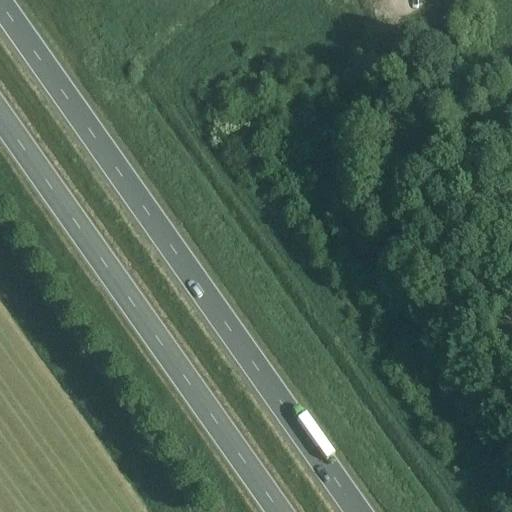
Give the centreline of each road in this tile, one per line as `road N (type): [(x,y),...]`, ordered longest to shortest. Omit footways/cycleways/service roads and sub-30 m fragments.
road 1 (trunk): [(356,511),(0,5)]
road 2 (trunk): [(0,120),(276,511)]
